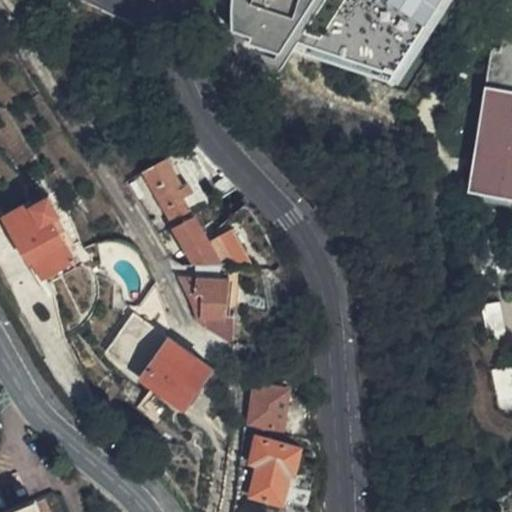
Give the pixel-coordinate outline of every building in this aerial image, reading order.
[(294,52),(405,80),(449,0),(236,0),(225,44),(253,59),(285,67),(294,52)] [(511,0),(505,0),(498,49),(490,48),(468,197),(511,203),(511,0)] [(182,181),(167,154),(143,167),(173,223),(193,211),(185,195),(195,189),(188,177),(182,181)] [(25,261),(28,264),(31,262),(43,281),(74,262),(49,219),(56,215),(45,196),(28,207),(25,202),(0,217),(0,219),(13,243),(25,261)] [(220,262),(193,211),(173,223),(193,263),(218,262),(220,262)] [(218,262),(193,263),(193,275),(196,275),(213,277),(218,276),(218,262)] [(197,319),(207,326),(208,317),(225,318),(226,312),(227,299),(228,278),(213,277),(196,275),(193,275),(177,274),(187,291),(191,300),(194,307),(197,319)] [(225,318),(208,317),(207,326),(216,332),(230,342),(232,343),(233,318),(225,318)] [(188,404),(214,364),(171,337),(145,377),(188,404)] [(263,423),(262,430),(284,434),(292,387),(260,383),(253,421),(263,423)] [(291,501),(301,447),(261,437),(256,462),(262,463),(256,495),(291,501)] [(37,511),(32,502),(10,511),(37,511)]
